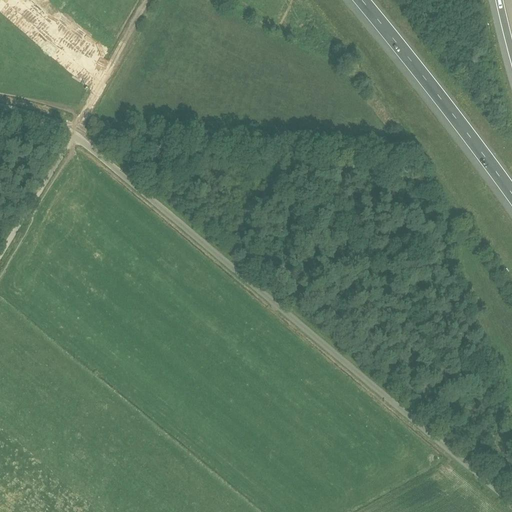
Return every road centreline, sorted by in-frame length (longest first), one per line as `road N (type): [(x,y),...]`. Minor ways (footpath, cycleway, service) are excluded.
road 1 (unclassified): [(511,501),(75,135)]
road 2 (motorway): [(359,0),(511,195)]
road 3 (track): [(75,135),(154,0)]
road 4 (residential): [(75,135),(0,254)]
